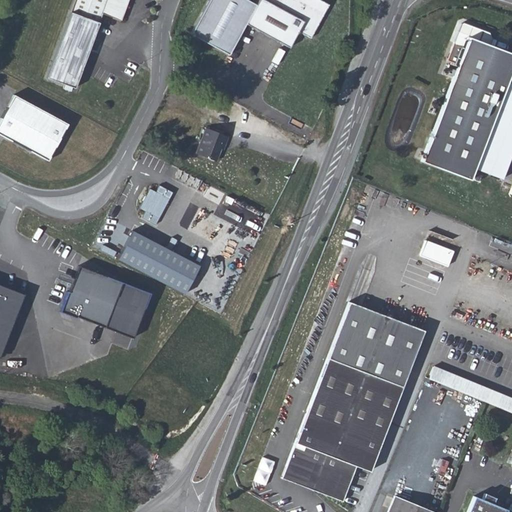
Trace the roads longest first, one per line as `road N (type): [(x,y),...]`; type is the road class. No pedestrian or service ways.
road 1 (tertiary): [(244,384),(400,0)]
road 2 (unclassified): [(161,56),(157,88),(119,163),(93,192),(43,202),(0,180)]
road 3 (tertiary): [(244,384),(206,433),(178,509)]
road 4 (tertiary): [(196,511),(244,384)]
